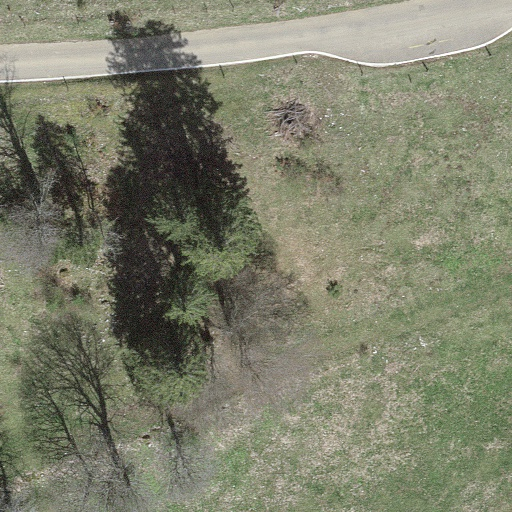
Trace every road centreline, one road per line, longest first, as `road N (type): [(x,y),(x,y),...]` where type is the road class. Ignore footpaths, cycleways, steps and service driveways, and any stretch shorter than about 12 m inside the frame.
road 1 (track): [(511,299),(322,360),(0,482)]
road 2 (tertiary): [(481,0),(262,41),(0,61)]
